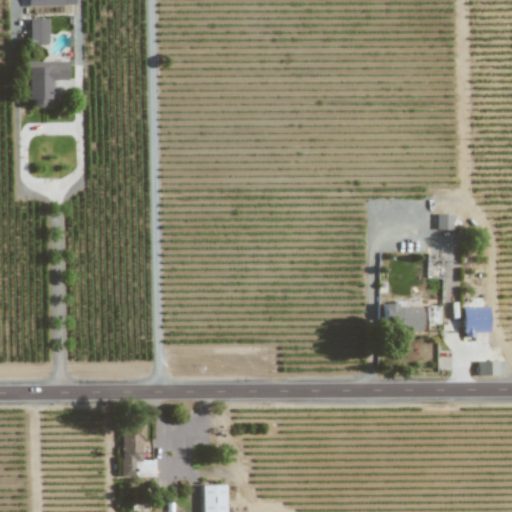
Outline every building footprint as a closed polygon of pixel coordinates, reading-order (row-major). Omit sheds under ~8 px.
[(46,19),(28,19),(28,45),(45,45),(46,19)] [(65,61),(23,61),(23,99),(31,99),(31,107),(41,107),(41,105),(51,105),(51,93),(46,93),(46,80),(65,80),(65,61)] [(434,229),(449,230),(450,214),(434,214),(434,229)] [(418,306),(398,307),(398,303),(380,304),(381,335),(419,334),(418,306)] [(461,338),(471,337),(471,333),(487,333),(486,307),(460,307),(461,338)] [(503,361),(474,362),(475,376),(504,375),(503,361)] [(119,477),(152,477),(152,460),(141,460),(140,426),(127,426),(127,433),(118,433),(119,477)] [(222,511),(222,485),(199,486),(199,511),(222,511)]
